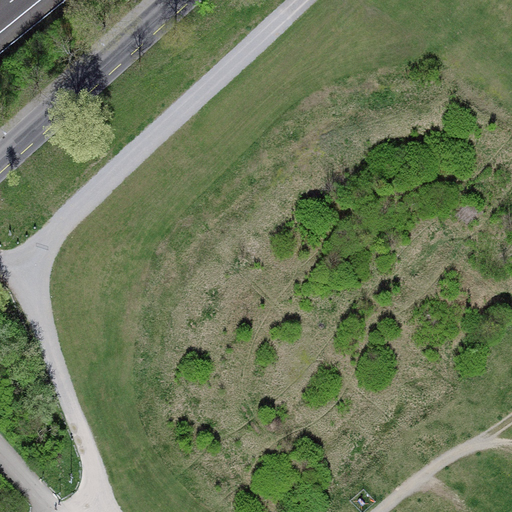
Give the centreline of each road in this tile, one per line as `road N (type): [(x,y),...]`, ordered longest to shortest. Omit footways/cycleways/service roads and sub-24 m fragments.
road 1 (track): [(301,0),(76,209),(31,267),(45,337),(95,481),(95,496),(67,511)]
road 2 (secondary): [(177,0),(0,161)]
road 3 (track): [(378,511),(511,417)]
